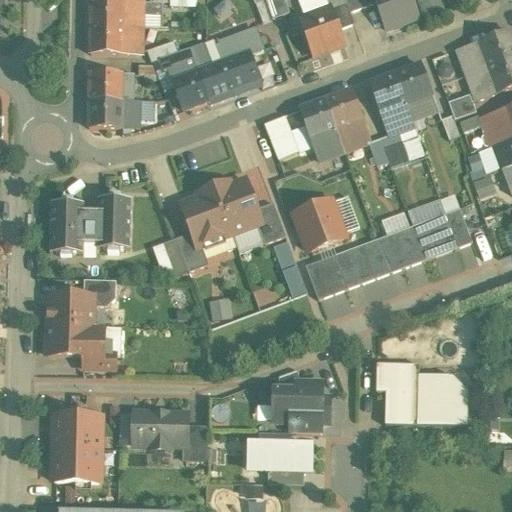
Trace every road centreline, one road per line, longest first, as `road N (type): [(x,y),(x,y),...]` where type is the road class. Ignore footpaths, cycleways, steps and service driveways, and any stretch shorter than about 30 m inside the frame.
road 1 (residential): [(13,385),(230,388),(500,281)]
road 2 (residential): [(67,147),(118,153),(243,115),(511,13)]
road 3 (residential): [(13,385),(23,170)]
road 4 (residential): [(80,0),(76,113),(67,131)]
road 5 (residential): [(9,511),(13,385)]
